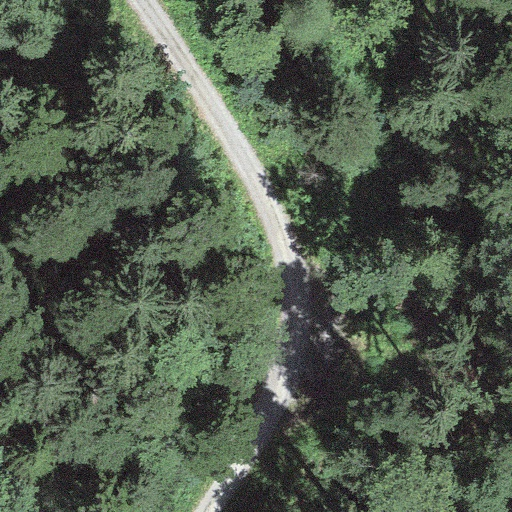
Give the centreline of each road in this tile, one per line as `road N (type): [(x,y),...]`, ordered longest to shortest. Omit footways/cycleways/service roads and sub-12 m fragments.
road 1 (track): [(132,0),(252,171),(297,309),(260,452),(218,511)]
road 2 (track): [(0,162),(53,102),(56,0)]
